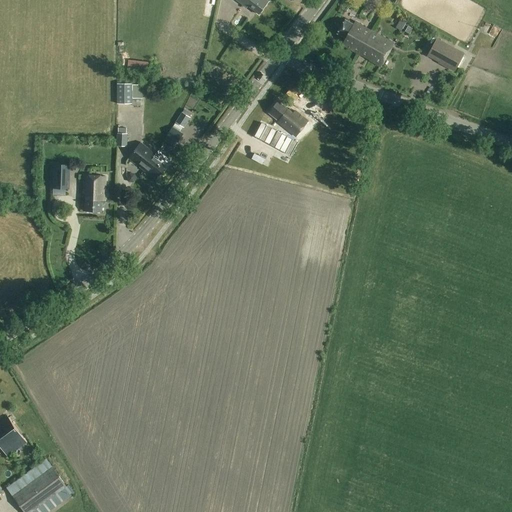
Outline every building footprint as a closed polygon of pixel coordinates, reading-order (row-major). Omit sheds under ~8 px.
[(260,13),(269,1),(267,0),(235,0),(248,9),(251,6),(260,13)] [(360,54),(373,30),(371,30),(362,26),(363,25),(355,21),(354,23),(345,19),(338,33),(346,37),(342,44),(360,54)] [(410,33),(413,28),(405,23),(403,27),(406,29),(405,30),(410,33)] [(373,30),(360,54),(361,54),(370,58),(370,59),(381,66),(394,43),(373,30)] [(463,55),(464,53),(437,38),(428,55),(455,70),(463,55)] [(367,70),(371,63),(333,42),(329,49),(367,70)] [(117,104),(132,104),(132,84),(117,84),(117,104)] [(293,112),(278,100),(269,111),(279,119),(278,120),(296,135),(308,120),(295,110),(293,112)] [(184,109),(182,112),(176,122),(184,127),(190,117),(189,116),(191,114),(184,109)] [(308,120),(315,128),(324,120),(317,112),(308,120)] [(165,140),(173,145),(176,140),(178,142),(184,133),(173,127),(165,140)] [(118,128),(118,133),(117,145),(128,145),(128,133),(126,133),(126,128),(118,128)] [(145,170),(157,154),(142,143),(130,158),(145,170)] [(157,154),(145,170),(156,179),(159,175),(160,175),(166,168),(165,168),(171,159),(159,151),(157,154)] [(70,189),(71,164),(52,163),(51,188),(70,189)] [(105,203),(106,176),(84,175),(84,193),(87,193),(86,211),(101,211),(102,203),(105,203)] [(130,175),(127,179),(129,184),(134,184),(137,180),(135,176),(130,175)] [(0,447),(8,457),(27,442),(6,415),(0,420),(0,447)] [(52,466),(12,495),(24,511),(31,511),(59,492),(65,500),(73,495),(52,466)]
